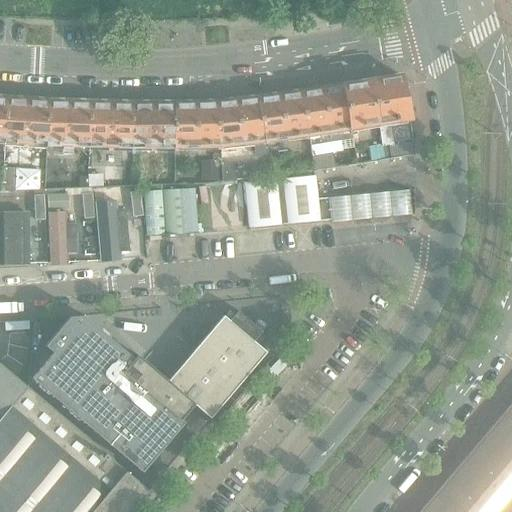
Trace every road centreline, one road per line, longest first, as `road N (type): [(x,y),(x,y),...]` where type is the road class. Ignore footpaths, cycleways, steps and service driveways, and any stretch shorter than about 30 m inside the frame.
road 1 (residential): [(0,294),(441,253)]
road 2 (residential): [(433,25),(396,39),(221,63),(0,62)]
road 3 (tertiary): [(441,253),(407,340),(266,511)]
road 4 (tertiary): [(367,511),(474,383),(511,315)]
road 5 (tertiary): [(433,25),(447,145),(441,253)]
